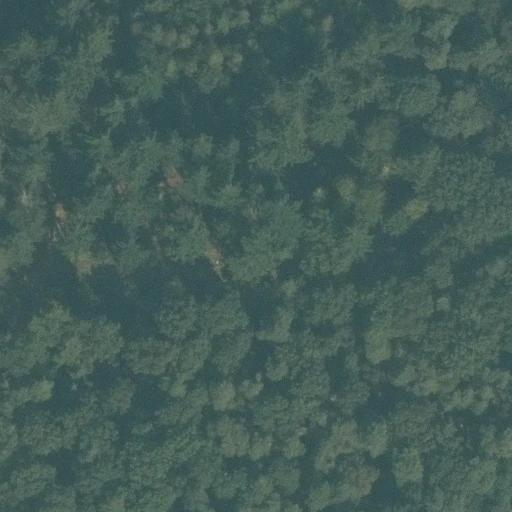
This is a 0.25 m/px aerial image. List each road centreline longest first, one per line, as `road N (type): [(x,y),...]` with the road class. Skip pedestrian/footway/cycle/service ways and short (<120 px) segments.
road 1 (track): [(0,308),(232,314),(397,279),(511,240)]
road 2 (track): [(27,308),(126,0)]
